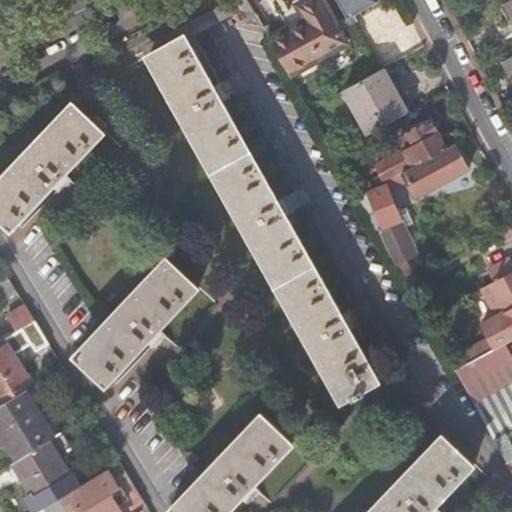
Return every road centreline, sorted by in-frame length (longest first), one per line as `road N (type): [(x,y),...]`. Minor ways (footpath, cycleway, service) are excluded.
road 1 (residential): [(224,0),(502,511)]
road 2 (residential): [(160,511),(0,242)]
road 3 (residential): [(417,0),(511,174)]
